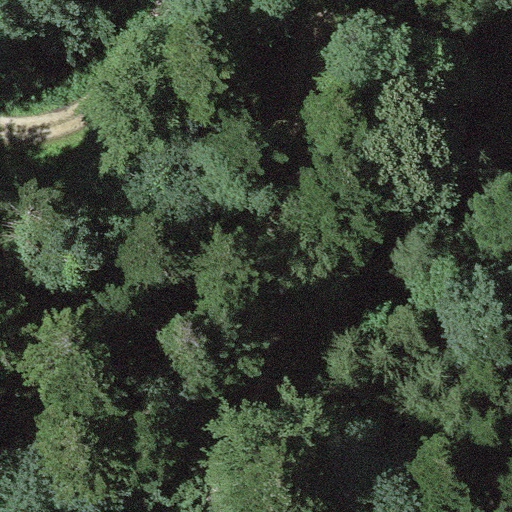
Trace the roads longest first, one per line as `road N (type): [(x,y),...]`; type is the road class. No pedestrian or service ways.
road 1 (track): [(324,0),(284,250),(211,511)]
road 2 (track): [(0,140),(101,153),(149,141),(177,81),(195,0)]
